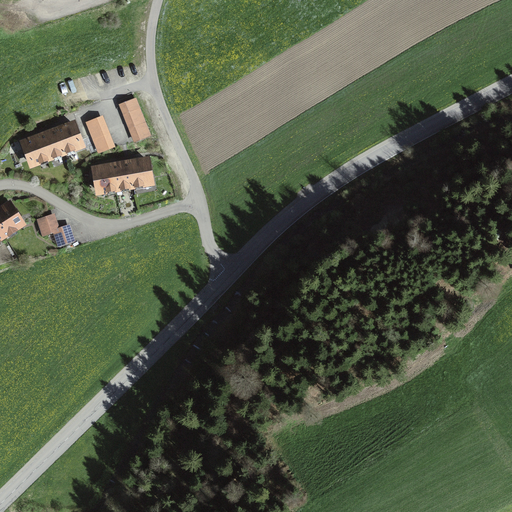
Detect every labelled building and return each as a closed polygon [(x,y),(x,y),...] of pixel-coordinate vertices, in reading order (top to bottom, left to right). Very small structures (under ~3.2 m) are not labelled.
[(135,100),(126,104),(128,111),(138,107),(135,100)] [(138,107),(128,111),(124,112),(132,134),(135,140),(149,135),(138,107)] [(102,118),(88,123),(99,151),(113,146),(102,118)] [(65,152),(82,146),(74,124),(57,130),(65,152)] [(65,152),(57,130),(40,136),(48,159),(65,152)] [(40,136),(23,143),(31,165),(48,159),(40,136)] [(134,186),(151,183),(147,160),(130,163),(134,186)] [(134,186),(130,163),(112,166),(116,189),(134,186)] [(112,166),(94,169),(98,192),(116,189),(112,166)] [(0,211),(0,231),(3,237),(23,224),(10,203),(0,209),(0,211)] [(44,235),(54,231),(58,229),(53,215),(39,220),(44,235)] [(69,226),(58,229),(54,231),(59,245),(73,240),(69,226)]
